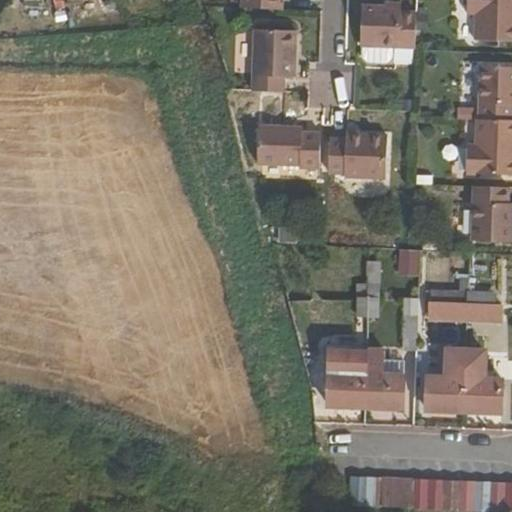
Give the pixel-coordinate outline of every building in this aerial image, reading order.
[(239,0),(239,9),(281,10),(280,0),(239,0)] [(511,0),(467,0),(468,15),(476,16),(475,41),(511,42),(511,0)] [(414,50),(415,14),(399,13),(400,8),(360,6),(358,47),(361,47),(360,59),(365,63),(384,64),(390,60),(390,48),(414,50)] [(251,91),(282,92),(283,76),(291,76),(293,31),(253,29),(251,91)] [(511,68),(480,67),(477,121),(511,122),(511,68)] [(511,176),(511,122),(477,121),(476,148),(467,147),(467,175),(511,176)] [(299,129),(255,127),(254,164),(296,165),(296,168),(317,170),(318,134),(299,133),(299,129)] [(345,140),(329,138),(327,173),(342,175),(342,177),(382,178),(385,137),(345,134),(345,140)] [(511,207),(508,207),(508,190),(472,188),(471,242),(511,244),(511,237),(511,207)] [(399,248),(399,275),(419,276),(419,249),(399,248)] [(367,260),(368,292),(383,292),(382,259),(367,260)] [(354,316),(367,316),(368,300),(355,299),(354,316)] [(368,300),(367,316),(378,317),(379,300),(368,300)] [(466,322),(467,305),(430,304),(430,320),(466,322)] [(500,307),(467,305),(466,322),(498,323),(500,307)] [(401,351),(416,351),(417,319),(403,319),(401,351)] [(425,411),(462,413),(465,350),(446,349),(444,376),(426,376),(425,411)] [(465,350),(462,413),(500,414),(502,379),(485,377),(486,351),(465,350)] [(327,407),(364,409),(366,359),(366,352),(328,351),(327,407)] [(366,359),(364,409),(401,411),(403,376),(383,375),(383,359),(366,359)] [(348,507),(363,507),(364,479),(349,478),(348,507)] [(363,507),(378,508),(380,479),(364,479),(363,507)] [(378,508),(394,508),(394,480),(380,479),(378,508)] [(394,508),(410,509),(410,480),(394,480),(394,508)] [(410,509),(425,509),(425,480),(410,480),(410,509)] [(425,509),(440,509),(442,481),(425,480),(425,509)] [(440,509),(455,510),(457,482),(442,481),(440,509)] [(455,510),(472,511),(473,483),(457,482),(455,510)] [(472,511),(488,511),(488,483),(473,483),(472,511)] [(488,511),(504,511),(504,483),(488,483),(488,511)]
